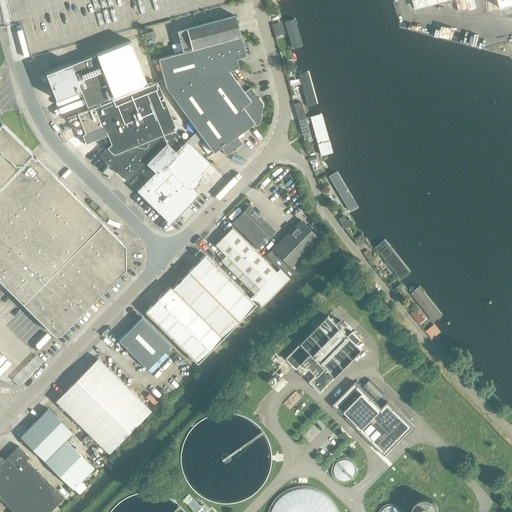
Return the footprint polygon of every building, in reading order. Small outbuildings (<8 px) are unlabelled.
[(294,0),(275,0),(279,13),(297,7),(294,0)] [(511,0),(497,0),(500,9),(511,5),(511,0)] [(297,7),(279,13),(294,65),(312,60),(297,7)] [(201,46),(240,36),(235,16),(196,27),(201,46)] [(281,22),(272,25),(275,36),(285,33),(283,27),(281,22)] [(155,31),(142,35),(144,41),(157,38),(155,31)] [(244,92),(228,71),(239,68),(236,58),(246,56),(241,36),(158,59),(166,87),(213,153),(220,148),(226,156),(233,151),(234,152),(237,150),(236,149),(242,144),(236,136),(254,123),(256,127),(260,124),(263,104),(259,99),(251,88),(244,92)] [(139,39),(133,41),(138,54),(144,52),(139,39)] [(147,84),(130,41),(79,61),(78,61),(68,64),(80,94),(82,93),(87,107),(147,84)] [(312,60),(294,65),(308,117),(326,112),(312,60)] [(176,130),(157,82),(77,114),(85,134),(104,126),(111,144),(107,148),(99,157),(110,167),(115,165),(118,172),(128,182),(147,163),(145,159),(153,155),(154,157),(166,143),(168,145),(178,135),(176,130)] [(301,102),(293,104),(295,109),(296,114),(304,112),(301,102)] [(326,112),(308,117),(314,137),(320,160),(338,155),(326,112)] [(305,118),(298,120),(300,128),(307,126),(305,118)] [(0,281),(54,335),(60,335),(125,268),(125,246),(36,158),(35,159),(30,155),(32,153),(0,121),(0,281)] [(165,162),(194,189),(199,184),(194,179),(210,163),(187,140),(165,162)] [(198,194),(194,189),(165,162),(137,190),(160,214),(163,211),(164,212),(167,215),(169,215),(170,215),(171,215),(173,215),(182,207),(184,209),(198,194)] [(341,166),(324,172),(326,176),(349,217),(365,208),(341,166)] [(105,220),(109,216),(100,207),(96,211),(105,220)] [(258,249),(274,232),(248,207),(232,224),(258,249)] [(343,216),(338,219),(341,224),(346,220),(343,216)] [(292,268),(320,239),(300,220),(272,249),(292,268)] [(232,228),(215,245),(225,256),(221,260),(254,294),(259,289),(276,272),(232,228)] [(385,235),(371,246),(402,285),(416,274),(385,235)] [(256,304),(206,255),(172,289),(170,287),(145,312),(197,364),(256,304)] [(421,280),(407,291),(436,327),(449,316),(421,280)] [(363,350),(329,316),(287,359),(321,392),(363,350)] [(147,369),(170,346),(141,317),(118,341),(147,369)] [(108,453),(151,410),(98,358),(55,401),(108,453)] [(369,380),(361,388),(375,402),(383,393),(369,380)] [(382,408),(355,382),(333,406),(385,456),(413,427),(388,403),(382,408)] [(72,489),(93,468),(65,440),(72,433),(48,409),(20,437),(72,489)] [(324,455),(329,450),(324,445),(319,450),(324,455)] [(20,487),(36,470),(26,460),(29,457),(18,446),(4,460),(15,471),(10,476),(20,487)] [(4,460),(1,457),(0,457),(0,477),(4,482),(10,476),(15,471),(4,460)] [(350,481),(354,463),(334,459),(331,477),(350,481)] [(31,497),(36,491),(47,481),(36,470),(20,487),(31,497)] [(0,499),(4,503),(20,487),(10,476),(4,482),(0,486),(0,499)] [(36,491),(53,508),(64,498),(47,481),(36,491)] [(15,511),(26,502),(31,497),(20,487),(4,503),(13,511),(15,511)] [(303,488),(283,489),(271,502),(272,506),(269,509),(268,511),(337,511),(337,509),(319,492),(303,488)] [(49,511),(53,508),(36,491),(31,497),(26,502),(35,511),(49,511)] [(191,494),(184,498),(191,511),(195,511),(200,509),(191,494)] [(35,511),(26,502),(15,511),(35,511)] [(425,511),(426,509),(419,502),(417,502),(415,511),(412,508),(407,507),(402,511),(400,511),(395,506),(386,505),(379,511),(425,511)]
